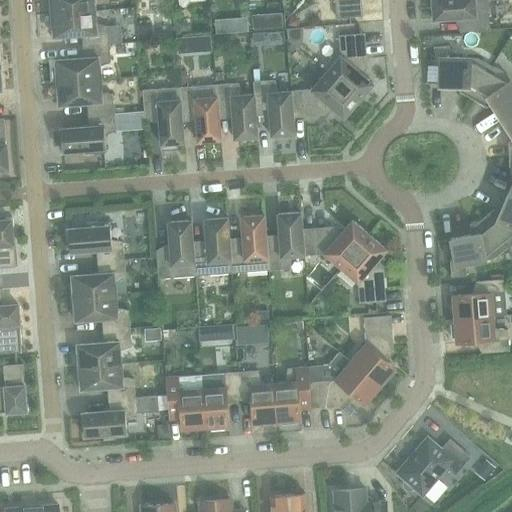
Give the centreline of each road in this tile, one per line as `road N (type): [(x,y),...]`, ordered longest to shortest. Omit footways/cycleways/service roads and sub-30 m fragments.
road 1 (residential): [(92,474),(360,454),(380,439),(426,387),(415,202),(389,197),(370,167)]
road 2 (residential): [(370,167),(35,192)]
road 3 (residential): [(54,450),(35,192)]
road 4 (residential): [(35,192),(19,0)]
road 5 (residential): [(370,167),(380,141),(403,125),(396,0)]
